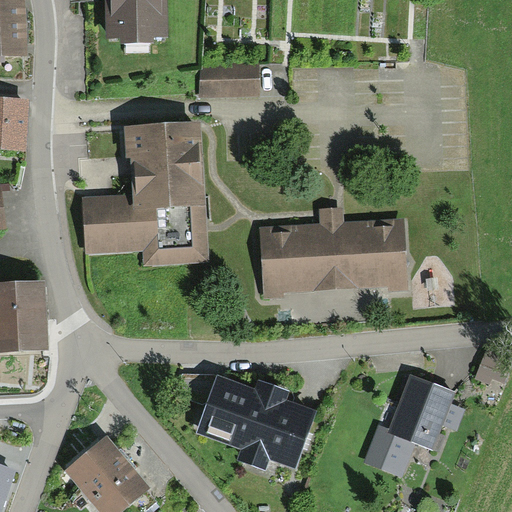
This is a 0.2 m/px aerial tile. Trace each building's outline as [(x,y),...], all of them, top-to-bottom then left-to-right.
[(27,0),(0,0),(0,60),(29,59),(27,0)] [(106,0),(108,45),(169,45),(168,0),(106,0)] [(265,76),(206,78),(207,102),(266,101),(265,76)] [(31,101),(0,100),(0,153),(29,155),(31,101)] [(202,124),(125,129),(128,162),(133,162),(135,195),(82,199),(85,256),(143,253),(144,270),(211,264),(202,124)] [(320,225),(259,228),(262,295),(409,289),(406,222),(346,224),(346,208),(320,209),(320,225)] [(47,284),(0,286),(0,353),(50,352),(47,284)] [(511,364),(511,357),(488,349),(477,381),(489,386),(482,404),(499,409),(507,387),(504,386),(511,364)] [(206,406),(218,375),(180,374),(175,395),(206,406)] [(256,389),(218,375),(206,406),(197,432),(242,449),(238,460),(264,469),(268,458),(295,468),(315,412),(285,401),(288,391),(259,381),(256,389)] [(380,425),(367,465),(407,478),(417,448),(441,455),(461,396),(409,379),(393,429),(380,425)] [(108,437),(67,471),(101,511),(122,511),(150,489),(108,437)] [(0,511),(1,511),(16,471),(0,465),(0,511)]
